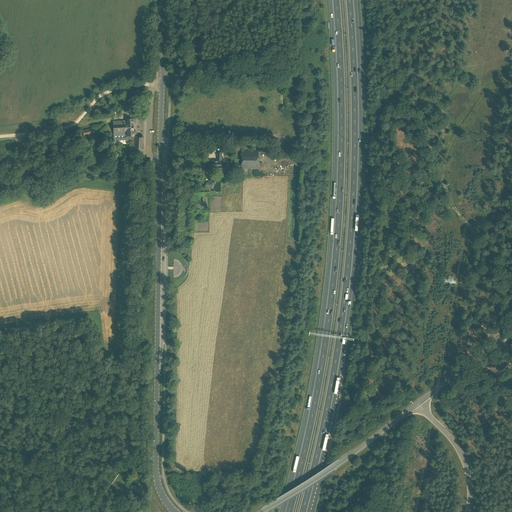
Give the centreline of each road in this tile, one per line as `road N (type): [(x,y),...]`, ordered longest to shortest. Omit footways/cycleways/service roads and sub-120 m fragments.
road 1 (tertiary): [(175,511),(157,488),(155,468),(168,0)]
road 2 (motorway): [(334,0),(339,155),(329,300),(286,511)]
road 3 (motorway): [(304,511),(334,375),(353,229),(350,0)]
road 4 (tertiary): [(260,511),(419,402)]
road 5 (track): [(0,136),(67,127),(110,90),(156,83)]
road 6 (unclassified): [(467,511),(466,462),(419,402)]
